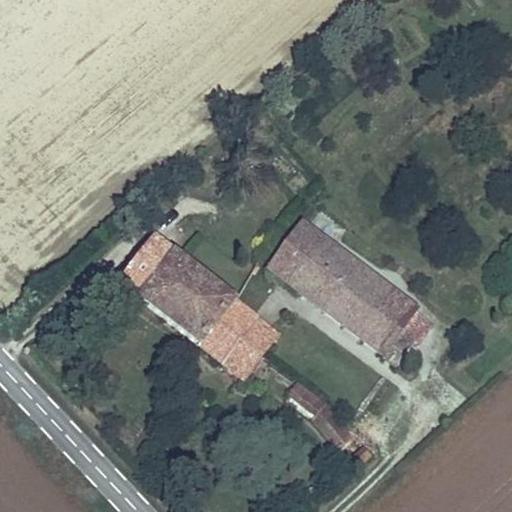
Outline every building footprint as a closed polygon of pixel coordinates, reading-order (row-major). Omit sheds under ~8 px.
[(299,225),(261,276),(318,318),(355,266),(299,225)] [(248,380),(262,362),(217,329),(235,306),(155,243),(124,282),(248,380)] [(355,266),(318,318),(382,363),(397,344),(419,313),(355,266)] [(279,341),(235,306),(217,329),(262,362),(279,341)] [(410,353),(397,344),(382,363),(395,373),(410,353)] [(340,458),(354,447),(352,445),(325,411),(298,390),(287,405),(314,426),(340,458)] [(360,472),(369,464),(363,458),(354,465),(360,472)]
